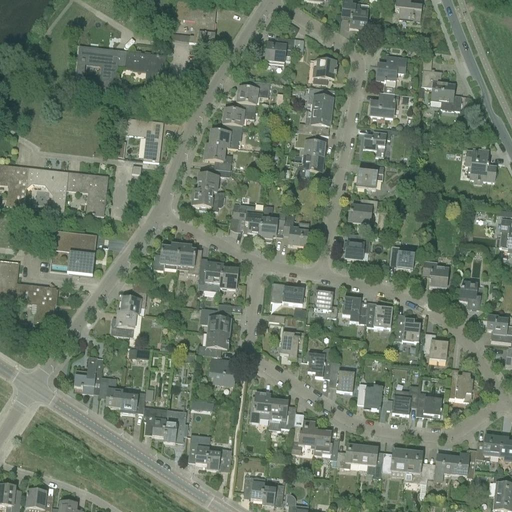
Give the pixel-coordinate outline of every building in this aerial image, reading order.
[(351,0),(342,0),(340,21),(341,21),(342,18),(350,19),(350,23),(349,32),(362,33),(370,33),(371,25),(367,25),(368,15),(359,14),(360,8),(352,7),(353,0),(351,0)] [(395,0),(394,13),(399,13),(398,23),(406,23),(419,25),(421,9),(410,8),(410,4),(411,4),(411,0),(395,0)] [(190,39),(189,46),(212,48),(216,8),(177,4),(175,22),(184,23),(185,17),(196,19),(194,39),(190,39)] [(266,47),(265,64),(285,66),(285,64),(290,64),(291,53),(292,53),(292,56),(303,57),(304,44),(303,44),(293,44),(293,42),(278,41),(277,48),(274,48),(266,47)] [(115,94),(117,70),(118,55),(118,54),(113,54),(112,57),(103,56),(104,53),(108,54),(108,53),(79,50),(78,63),(91,65),(91,67),(101,68),(99,92),(115,94)] [(118,55),(117,70),(148,73),(145,97),(161,99),(163,80),(164,78),(164,77),(163,77),(163,72),(164,72),(164,71),(166,59),(159,59),(159,58),(150,58),(145,58),(145,57),(140,57),(135,57),(135,56),(126,55),(126,56),(118,55)] [(376,80),(376,85),(384,85),(384,87),(383,89),(395,90),(395,85),(396,80),(396,77),(404,77),(406,62),(387,60),(386,69),(381,68),(378,68),(377,72),(376,80)] [(313,80),(312,86),(315,87),(325,88),(326,82),(333,83),(334,80),(334,78),(336,78),(337,68),(335,68),(335,66),(315,64),(317,64),(317,73),(314,72),(313,80)] [(418,89),(416,101),(422,101),(423,90),(431,91),(430,103),(429,109),(440,110),(439,112),(449,113),(459,114),(461,99),(453,99),(454,92),(454,88),(447,87),(445,87),(440,86),(440,80),(441,75),(430,74),(422,73),(421,80),(421,83),(420,90),(418,89)] [(282,79),(278,84),(283,88),(287,82),(284,80),(282,79)] [(239,91),(237,105),(255,107),(256,100),(268,101),(270,86),(249,84),(249,85),(253,85),(253,93),(239,91)] [(313,107),(312,114),(330,116),(332,102),(321,101),(322,92),(309,91),(307,106),(313,107)] [(394,97),(383,96),(382,96),(381,106),(371,105),(371,107),(370,107),(369,112),(370,112),(369,119),(392,122),(393,108),(396,108),(397,97),(394,97)] [(225,113),(223,127),(242,129),(242,122),(254,123),(256,108),(255,108),(255,107),(237,105),(236,105),(236,106),(239,106),(239,114),(225,113)] [(297,133),(297,136),(311,137),(317,138),(318,129),(329,130),(330,116),(312,114),(306,114),(305,127),(298,126),(297,133)] [(143,164),(159,165),(160,154),(158,154),(158,148),(160,148),(163,126),(123,121),(121,137),(145,140),(143,164)] [(211,135),(210,149),(228,151),(237,152),(238,144),(240,145),(242,129),(223,127),(222,127),(226,128),(225,136),(211,135)] [(363,140),(362,153),(368,154),(372,154),(375,154),(375,159),(375,160),(383,161),(384,156),(384,151),(385,142),(389,143),(390,133),(380,132),(370,131),(370,132),(371,132),(370,137),(370,138),(371,138),(372,138),(372,141),(368,141),(363,140)] [(294,144),(293,151),(299,151),(298,159),(321,162),(322,162),(324,147),(310,145),(311,137),(297,136),(296,144),(294,144)] [(204,162),(204,163),(218,165),(217,173),(225,173),(230,174),(231,160),(224,159),(225,151),(228,152),(228,151),(210,149),(206,149),(205,163),(204,162)] [(473,183),(473,186),(481,187),(482,184),(494,185),(494,181),(496,179),(497,176),(495,175),(495,170),(488,169),(486,169),(488,154),(473,152),(473,155),(467,155),(465,169),(471,170),(469,183),(473,183)] [(291,166),(289,181),(295,182),(305,183),(306,175),(320,176),(321,162),(304,160),(298,159),(294,159),(293,160),(293,166),(291,166)] [(24,211),(27,186),(28,173),(28,172),(0,168),(0,185),(9,186),(6,209),(24,211)] [(132,168),(131,176),(140,177),(141,169),(132,168)] [(362,168),(370,169),(369,176),(357,175),(355,190),(375,192),(376,184),(382,184),(383,170),(362,168)] [(197,193),(197,194),(216,196),(217,186),(218,181),(217,181),(217,180),(225,180),(225,173),(217,173),(213,172),(213,179),(199,178),(197,193)] [(66,193),(67,193),(68,176),(47,174),(43,177),(39,176),(38,174),(28,173),(27,186),(45,188),(53,198),(51,214),(64,215),(66,194),(66,193)] [(66,193),(66,194),(88,197),(87,206),(86,217),(88,217),(91,218),(94,219),(94,218),(103,219),(105,208),(103,208),(104,205),(105,205),(107,180),(68,176),(67,193),(66,193)] [(193,193),(191,209),(199,210),(199,213),(206,214),(207,211),(210,211),(210,214),(217,215),(219,196),(216,196),(197,194),(197,193),(193,193)] [(348,225),(358,226),(369,228),(370,215),(375,216),(377,204),(360,202),(360,203),(361,203),(364,203),(363,211),(360,211),(360,210),(352,209),(351,216),(349,215),(348,225)] [(240,208),(238,222),(245,223),(243,234),(243,236),(259,238),(261,222),(262,219),(262,214),(254,213),(254,210),(245,209),(245,208),(240,208)] [(259,238),(259,241),(261,241),(261,244),(271,245),(271,242),(272,242),(272,240),(275,240),(276,229),(283,230),(283,222),(284,222),(285,216),(279,215),(278,219),(271,218),(272,212),(263,210),(262,214),(262,219),(261,222),(259,238)] [(283,222),(283,230),(282,236),(288,237),(287,249),(297,250),(297,252),(302,252),(303,251),(306,251),(308,227),(298,226),(297,231),(292,231),(293,223),(284,222),(283,222)] [(507,256),(511,256),(511,223),(502,222),(500,234),(509,235),(507,256)] [(55,234),(53,253),(66,254),(67,248),(75,249),(74,257),(69,257),(66,276),(91,279),(93,265),(93,260),(96,239),(55,234)] [(345,262),(361,263),(361,256),(367,256),(369,239),(353,237),(353,238),(356,239),(355,247),(350,246),(350,247),(347,247),(347,245),(343,244),(342,253),(345,253),(345,262)] [(177,269),(177,268),(179,248),(172,247),(171,252),(162,251),(161,258),(155,257),(153,272),(164,273),(164,267),(177,269)] [(188,276),(199,277),(199,274),(200,263),(194,262),(195,254),(190,254),(191,249),(179,248),(177,268),(188,269),(188,276)] [(391,251),(390,261),(397,262),(396,270),(396,272),(412,274),(413,264),(414,259),(412,259),(413,252),(405,251),(391,249),(391,251)] [(424,260),(423,268),(422,278),(430,279),(429,285),(428,287),(429,287),(429,290),(446,292),(448,271),(436,270),(437,265),(424,263),(424,261),(424,260)] [(0,304),(14,306),(16,286),(18,267),(8,265),(8,269),(4,268),(4,265),(0,264),(0,304)] [(198,288),(197,293),(219,295),(220,291),(222,272),(223,268),(207,266),(206,275),(199,274),(199,277),(198,288)] [(222,272),(220,291),(226,292),(236,293),(238,273),(222,272)] [(16,286),(14,306),(13,309),(14,309),(14,305),(40,308),(39,317),(34,316),(32,328),(43,329),(43,330),(46,331),(46,330),(51,331),(52,326),(53,327),(54,321),(53,321),(54,309),(51,309),(52,304),(55,304),(56,291),(16,286)] [(270,305),(280,306),(302,309),(303,292),(291,291),(292,288),(272,286),(270,305)] [(460,292),(459,294),(458,304),(468,305),(468,304),(471,305),(471,312),(479,313),(479,307),(484,308),(486,291),(477,290),(477,287),(463,286),(462,292),(460,292)] [(122,302),(120,316),(135,318),(138,318),(139,310),(144,311),(146,295),(132,294),(131,303),(122,302)] [(315,295),(314,305),(313,313),(327,314),(327,320),(336,321),(337,310),(331,309),(332,297),(315,295)] [(365,329),(368,314),(367,314),(367,311),(360,310),(361,302),(344,300),(342,318),(349,319),(349,325),(365,327),(365,329)] [(218,307),(217,314),(224,315),(230,316),(231,309),(218,307)] [(368,314),(365,329),(373,330),(390,332),(392,311),(374,309),(374,315),(368,314)] [(208,328),(207,336),(229,339),(230,324),(231,325),(231,324),(223,323),(224,315),(217,314),(201,312),(199,327),(208,328)] [(112,321),(110,338),(120,339),(127,340),(133,341),(134,332),(135,318),(120,316),(118,315),(117,323),(113,322),(114,322),(112,321)] [(269,318),(268,325),(283,326),(284,319),(269,318)] [(394,341),(393,344),(401,345),(418,346),(419,337),(420,327),(414,327),(414,323),(411,323),(406,322),(406,319),(396,318),(395,328),(394,341)] [(491,343),(500,344),(511,346),(511,345),(511,335),(511,331),(506,331),(507,323),(497,322),(497,320),(488,319),(487,333),(493,334),(492,342),(491,342),(491,343)] [(294,335),(293,337),(282,336),(280,358),(288,359),(288,363),(296,364),(297,352),(302,353),(304,336),(294,335)] [(199,349),(198,358),(210,359),(218,360),(219,352),(227,353),(228,348),(229,348),(229,346),(228,346),(229,339),(208,336),(207,336),(206,350),(199,349)] [(429,362),(436,362),(445,364),(447,346),(431,344),(432,337),(425,336),(423,347),(423,356),(429,357),(429,362)] [(160,346),(159,354),(167,354),(167,347),(160,346)] [(329,382),(329,381),(331,365),(331,360),(332,355),(332,351),(328,351),(327,351),(326,351),(325,352),(323,353),(322,354),(322,355),(320,357),(320,358),(307,357),(306,366),(308,366),(307,376),(315,377),(314,381),(329,382)] [(129,352),(128,362),(139,363),(139,362),(148,363),(149,354),(129,352)] [(75,373),(73,389),(82,390),(82,396),(93,397),(94,386),(100,386),(101,381),(103,362),(97,362),(97,361),(89,360),(87,375),(75,373)] [(224,386),(223,388),(233,389),(235,372),(229,372),(229,370),(227,370),(228,365),(233,365),(212,362),(210,377),(215,378),(214,385),(224,386)] [(331,365),(329,381),(337,382),(336,395),(352,397),(354,377),(338,375),(339,366),(331,365)] [(448,396),(448,401),(454,402),(463,403),(463,405),(470,406),(471,396),(470,396),(472,384),(469,384),(470,377),(462,376),(461,380),(457,379),(458,373),(451,372),(448,396)] [(101,381),(99,395),(100,395),(107,396),(105,411),(120,412),(122,394),(115,393),(116,382),(101,381)] [(358,387),(357,397),(356,407),(370,409),(370,412),(379,413),(382,390),(373,389),(373,392),(365,391),(366,388),(358,387)] [(393,407),(392,417),(408,419),(410,407),(416,408),(418,396),(419,390),(409,389),(408,395),(402,394),(402,395),(394,394),(394,400),(393,407)] [(137,416),(143,417),(144,411),(145,400),(137,400),(137,395),(122,394),(120,412),(120,416),(135,418),(135,414),(138,414),(137,416)] [(259,422),(269,423),(271,405),(269,404),(270,398),(255,396),(254,405),(251,404),(249,426),(259,427),(259,422)] [(418,396),(416,408),(415,420),(425,421),(426,418),(439,420),(441,403),(425,401),(425,397),(418,396)] [(191,404),(191,411),(202,413),(203,406),(191,404)] [(280,432),(293,433),(293,430),(295,415),(286,414),(287,406),(279,405),(279,406),(271,405),(269,423),(268,433),(280,434),(280,432)] [(143,417),(142,425),(146,425),(145,429),(145,431),(148,431),(147,437),(152,437),(152,440),(163,441),(166,423),(167,415),(166,415),(167,413),(144,411),(143,417)] [(163,441),(163,445),(175,447),(175,444),(183,444),(184,437),(185,421),(186,416),(167,413),(166,415),(167,415),(166,423),(163,441)] [(291,448),(290,457),(300,458),(301,449),(304,450),(304,448),(314,449),(315,436),(316,433),(316,431),(314,431),(315,424),(302,423),(302,431),(299,431),(299,430),(293,430),(293,433),(292,446),(291,448)] [(314,449),(313,458),(321,459),(322,457),(330,458),(329,463),(336,464),(337,457),(338,445),(330,444),(331,435),(325,434),(318,433),(316,433),(315,436),(314,449)] [(188,456),(188,464),(195,464),(195,467),(207,469),(209,451),(210,440),(191,438),(190,444),(188,456)] [(476,454),(475,463),(483,464),(483,459),(498,460),(500,441),(485,439),(484,446),(477,445),(476,454)] [(507,442),(500,441),(498,460),(504,461),(504,464),(511,464),(511,446),(507,446),(507,442)] [(350,467),(358,467),(360,450),(347,448),(346,458),(337,457),(336,464),(335,470),(350,472),(350,467)] [(380,482),(381,476),(382,466),(375,466),(377,451),(360,450),(358,467),(367,468),(366,477),(372,478),(372,481),(380,482)] [(207,469),(206,473),(218,474),(219,471),(229,472),(230,472),(230,470),(231,461),(232,454),(209,451),(207,469)] [(390,479),(403,481),(404,481),(407,455),(393,453),(392,461),(383,460),(382,466),(381,476),(390,477),(390,479)] [(403,481),(403,485),(420,487),(418,498),(420,500),(425,501),(426,487),(427,483),(428,471),(420,470),(422,456),(407,455),(404,481),(403,481)] [(453,460),(451,478),(466,480),(466,481),(472,482),(473,482),(474,468),(468,467),(469,457),(468,457),(460,456),(459,461),(453,460)] [(442,478),(451,478),(453,460),(436,458),(435,472),(428,471),(427,483),(433,483),(433,485),(441,486),(442,478)] [(493,479),(492,486),(495,486),(493,500),(511,502),(511,478),(511,481),(500,479),(493,479)] [(245,480),(243,499),(251,500),(250,503),(262,504),(264,487),(265,487),(265,482),(245,480)] [(262,504),(262,508),(276,510),(276,509),(274,509),(274,507),(281,508),(281,511),(284,484),(282,484),(282,488),(265,487),(264,487),(262,504)] [(13,503),(14,494),(15,491),(0,489),(0,508),(9,509),(8,511),(19,511),(20,504),(13,503)] [(25,511),(51,511),(52,511),(52,505),(45,504),(46,496),(28,494),(27,498),(26,498),(26,500),(27,500),(25,511)] [(286,497),(284,510),(288,510),(287,511),(307,511),(308,510),(307,510),(295,508),(295,504),(295,502),(294,500),(292,499),(291,498),(289,497),(286,497)] [(511,511),(511,502),(493,500),(492,511),(511,511)]
